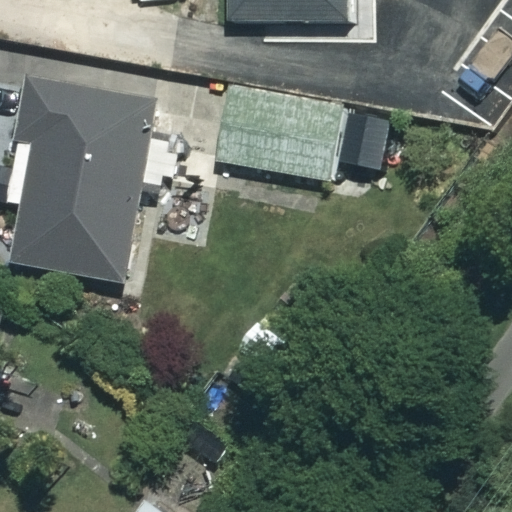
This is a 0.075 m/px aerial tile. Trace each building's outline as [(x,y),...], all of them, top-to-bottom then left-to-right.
[(233,0),(233,19),(354,19),(353,0),(233,0)] [(157,95),(34,72),(11,200),(25,203),(14,261),(123,281),(157,95)] [(349,105),(233,84),(219,160),(335,181),(349,105)] [(276,388),(233,362),(180,452),(223,478),(276,388)] [(200,511),(205,505),(162,477),(138,511),(200,511)]
